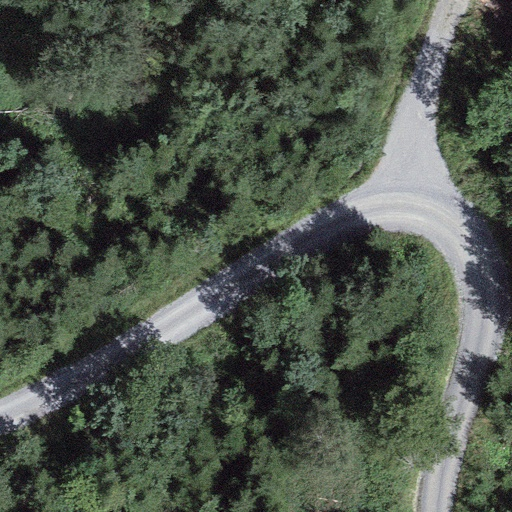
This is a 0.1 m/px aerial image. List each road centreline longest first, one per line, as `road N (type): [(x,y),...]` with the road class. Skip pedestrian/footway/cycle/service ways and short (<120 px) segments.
road 1 (track): [(440,511),(481,355),(488,285),(465,233),(418,202),(350,211),(0,417)]
road 2 (track): [(389,200),(458,0)]
